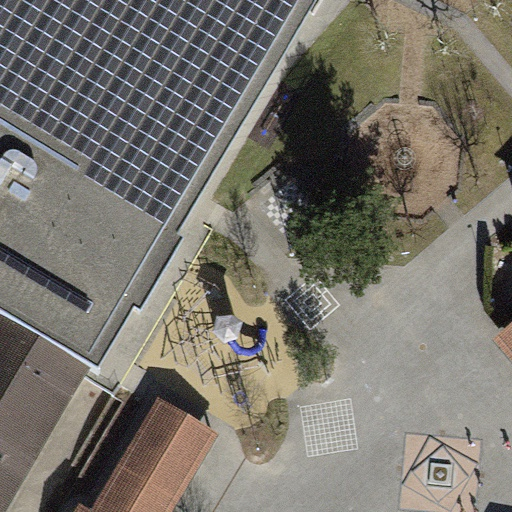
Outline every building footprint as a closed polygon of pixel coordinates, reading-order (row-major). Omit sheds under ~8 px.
[(316,0),(0,0),(0,292),(1,293),(109,356),(316,0)] [(109,356),(1,293),(0,294),(0,323),(95,379),(103,366),(109,356)] [(17,511),(95,379),(0,323),(0,511),(17,511)] [(511,340),(511,342),(500,350),(511,364),(511,340)] [(183,511),(222,444),(163,410),(105,511),(81,511),(79,510),(78,511),(183,511)]
